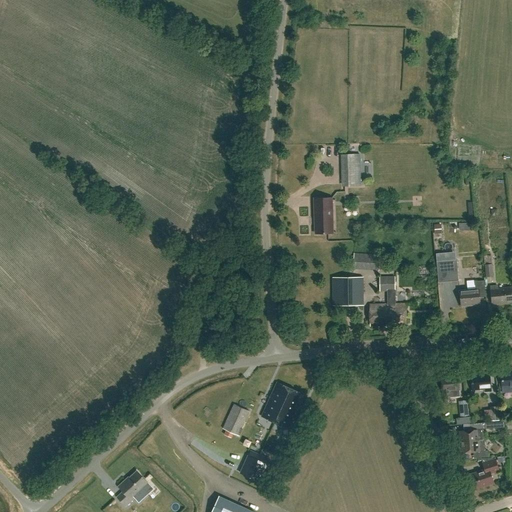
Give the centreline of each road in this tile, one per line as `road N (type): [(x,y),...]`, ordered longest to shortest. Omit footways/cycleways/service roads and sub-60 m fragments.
road 1 (unclassified): [(276,358),(263,176),(282,0)]
road 2 (unclassified): [(38,511),(185,381),(276,358)]
road 3 (unclassified): [(457,511),(401,344)]
road 4 (unclassified): [(276,358),(401,344)]
